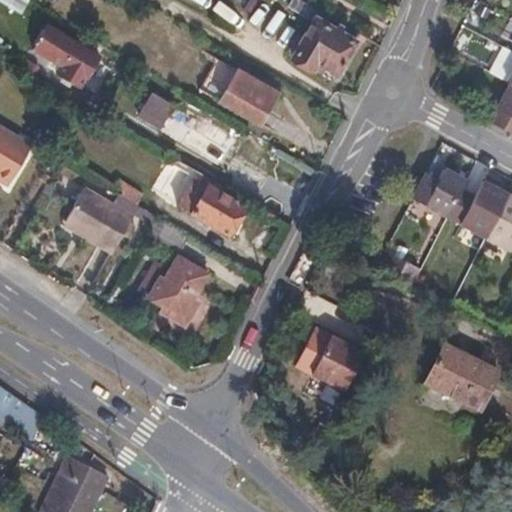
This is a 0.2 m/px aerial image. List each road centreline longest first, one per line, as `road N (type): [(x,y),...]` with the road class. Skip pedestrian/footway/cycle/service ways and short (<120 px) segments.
road 1 (residential): [(392,93),(211,430)]
road 2 (primary): [(211,430),(0,287)]
road 3 (primary): [(0,343),(198,476)]
road 4 (residential): [(392,93),(511,157)]
road 5 (primary): [(301,511),(211,430)]
